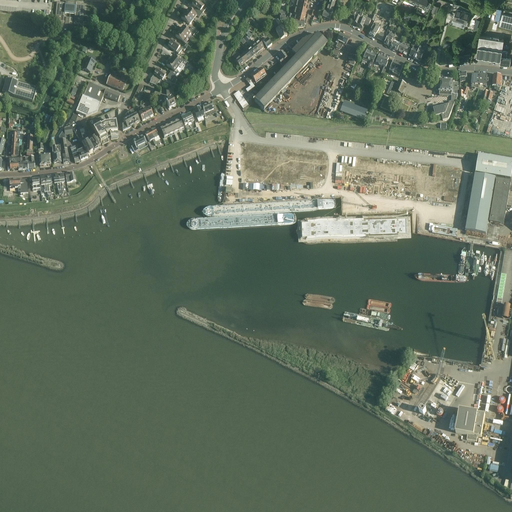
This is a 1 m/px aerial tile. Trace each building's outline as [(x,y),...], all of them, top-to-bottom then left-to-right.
[(196,0),(192,5),(198,10),(196,12),(201,16),(203,14),(206,9),(204,7),(196,0)] [(302,0),(295,0),(294,7),(307,10),(309,2),(302,0)] [(336,1),(334,0),(328,0),(328,2),(330,2),(326,13),(324,13),(322,18),(330,21),(336,1)] [(421,0),(419,6),(423,7),(422,9),(427,11),(430,4),(426,2),(427,0),(421,0)] [(70,14),(71,2),(66,2),(66,3),(57,3),(55,23),(64,24),(65,14),(70,14)] [(71,2),(70,14),(75,15),(74,25),(82,26),(85,6),(76,5),(76,3),(71,2)] [(294,8),(292,15),(295,16),(305,18),(307,10),(294,7),(294,8)] [(462,11),(456,8),(452,20),(466,25),(470,13),(465,11),(463,10),(462,11)] [(188,10),(185,14),(193,21),(197,16),(199,18),(201,16),(196,12),(194,14),(188,10)] [(357,26),(360,20),(363,14),(360,13),(358,19),(355,18),(352,24),(357,26)] [(193,21),(185,14),(181,19),(189,25),(193,21)] [(511,16),(502,14),(499,26),(511,29),(511,16)] [(365,22),(360,20),(357,26),(362,29),(363,26),(368,28),(371,22),(366,20),(365,22)] [(280,25),(278,21),(271,24),(276,31),(280,40),(287,36),(282,27),(281,25),(280,25)] [(379,29),(374,26),(369,35),(374,38),(379,29)] [(183,28),(179,32),(187,39),(191,34),(193,36),(195,34),(190,30),(188,32),(183,28)] [(179,32),(175,37),(181,41),(179,44),(184,47),(186,45),(184,43),(187,39),(179,32)] [(390,34),(384,44),(389,47),(393,41),(395,37),(395,36),(390,33),(390,34)] [(384,36),(380,34),(377,39),(383,43),(386,38),(384,37),(384,36)] [(327,44),(317,35),(314,39),(312,37),(302,42),(292,53),(294,55),(290,58),(293,60),(289,65),(288,64),(281,71),(282,72),(254,101),(264,110),(327,44)] [(339,43),(336,48),(338,49),(345,36),(343,35),(342,35),(342,36),(340,35),(336,41),(339,43)] [(334,49),(333,52),(339,55),(340,52),(339,51),(340,50),(343,45),(345,46),(349,39),(347,39),(347,38),(347,37),(345,36),(338,49),(337,50),(334,49)] [(504,40),(479,36),(476,56),(500,60),(504,40)] [(264,42),(263,40),(261,41),(263,43),(267,49),(272,46),(267,40),(264,42)] [(390,48),(397,52),(399,47),(400,48),(401,44),(402,43),(395,40),(393,44),(392,44),(390,48)] [(184,51),(186,49),(179,44),(177,46),(172,41),(168,46),(178,54),(182,50),(184,51)] [(259,42),(255,45),(260,51),(264,48),(259,42)] [(397,52),(401,55),(406,47),(401,44),(400,48),(399,47),(397,52)] [(256,55),(260,51),(255,45),(251,49),(256,55)] [(465,47),(460,46),(458,55),(457,55),(457,64),(469,63),(468,57),(470,57),(470,54),(464,55),(465,47)] [(406,47),(401,55),(406,57),(411,49),(406,47)] [(360,50),(354,48),(349,60),(354,62),(360,50)] [(417,50),(413,48),(409,57),(420,63),(424,53),(420,51),(420,50),(418,49),(417,50)] [(252,58),(256,55),(251,49),(247,52),(252,58)] [(373,65),(374,62),(377,56),(367,51),(362,62),(366,64),(367,62),(370,63),(367,69),(370,70),(373,65)] [(248,61),(252,58),(247,52),(243,55),(248,61)] [(287,58),(282,52),(278,55),(281,59),(278,62),(282,66),(286,63),(284,61),(287,58)] [(243,55),(239,58),(244,64),(248,61),(243,55)] [(374,62),(373,65),(378,68),(378,66),(381,67),(381,66),(384,67),(380,74),(383,75),(388,64),(387,64),(389,59),(379,55),(376,62),(374,62)] [(174,57),(170,62),(178,68),(182,71),(185,67),(184,65),(186,63),(181,59),(180,61),(174,57)] [(244,64),(239,58),(235,62),(240,68),(244,64)] [(511,59),(501,58),(500,66),(510,68),(511,59)] [(83,66),(81,69),(90,74),(93,66),(94,67),(96,63),(95,63),(94,62),(88,60),(87,59),(86,62),(84,62),(83,66)] [(404,66),(393,61),(390,68),(389,70),(393,72),(392,74),(399,77),(400,73),(401,73),(404,66)] [(170,62),(167,66),(171,69),(170,70),(170,71),(171,72),(170,73),(175,77),(177,75),(178,74),(178,72),(178,71),(177,70),(178,68),(170,62)] [(260,79),(261,80),(266,76),(261,69),(256,73),(260,79)] [(166,77),(157,70),(154,75),(151,80),(150,84),(156,86),(161,80),(162,81),(166,77)] [(170,73),(167,78),(172,81),(175,77),(170,73)] [(256,84),(261,80),(260,79),(256,73),(250,77),(256,84)] [(470,78),(470,82),(472,82),(472,85),(472,88),(474,88),(474,85),(479,86),(479,81),(480,76),(479,76),(479,75),(476,75),(472,75),(472,78),(470,78)] [(121,80),(110,76),(106,85),(122,92),(128,79),(122,77),(121,80)] [(484,76),(480,76),(479,86),(487,86),(487,83),(488,83),(489,79),(487,79),(487,76),(484,76)] [(502,77),(493,76),(492,87),(495,87),(494,89),(497,90),(497,87),(501,87),(502,77)] [(6,80),(2,94),(33,103),(35,97),(36,92),(37,89),(17,83),(7,80),(6,80)] [(453,82),(440,81),(439,93),(439,96),(449,97),(451,97),(451,102),(449,103),(449,105),(433,109),(435,117),(441,115),(443,121),(449,120),(457,99),(457,92),(458,92),(458,91),(459,91),(459,87),(458,87),(458,84),(453,83),(453,82)] [(393,92),(391,96),(398,99),(400,95),(396,93),(397,92),(401,94),(405,85),(398,82),(394,91),(395,91),(394,93),(393,92)] [(250,87),(245,90),(247,93),(255,88),(251,83),(249,84),(250,87)] [(83,97),(76,113),(86,117),(97,113),(100,104),(101,104),(104,97),(118,102),(120,97),(106,91),(96,87),(90,84),(89,84),(84,97),(83,97)] [(248,106),(239,92),(233,95),(243,110),(248,106)] [(488,93),(484,110),(488,111),(493,94),(488,93)] [(172,99),(171,97),(168,99),(169,100),(166,102),(169,109),(176,106),(172,99)] [(344,102),(340,112),(364,121),(367,111),(344,102)] [(213,108),(211,103),(203,106),(204,118),(207,118),(206,114),(213,110),(212,108),(213,108)] [(144,113),(141,107),(138,109),(141,115),(139,116),(142,122),(148,119),(144,113)] [(200,108),(193,111),(197,120),(204,117),(200,108)] [(144,113),(148,119),(153,116),(150,110),(144,113)] [(182,122),(183,126),(184,126),(187,125),(187,124),(190,122),(191,123),(193,122),(190,114),(187,116),(187,115),(184,116),(185,117),(181,119),(182,122)] [(136,115),(130,118),(134,126),(140,122),(137,117),(136,115)] [(125,124),(123,125),(123,132),(128,129),(134,126),(130,118),(124,122),(125,124)] [(179,132),(179,131),(183,130),(184,129),(180,121),(178,122),(177,121),(175,122),(175,123),(179,131),(179,132)] [(100,126),(93,130),(101,143),(107,140),(106,138),(107,137),(107,136),(110,135),(110,138),(118,137),(116,123),(104,125),(101,127),(100,126)] [(172,124),(170,125),(170,126),(171,125),(174,134),(179,132),(179,131),(175,123),(173,124),(172,124)] [(168,126),(165,127),(165,128),(166,128),(169,137),(169,136),(174,134),(171,125),(170,126),(168,127),(168,126)] [(163,128),(160,129),(161,130),(164,139),(169,137),(166,128),(165,128),(163,129),(163,128)] [(155,130),(155,129),(150,132),(154,140),(161,136),(158,129),(155,130)] [(149,142),(154,140),(150,132),(145,135),(149,142)] [(93,140),(89,143),(93,150),(94,151),(100,147),(101,147),(99,144),(100,143),(98,140),(97,140),(96,137),(92,139),(93,140)] [(134,146),(131,148),(134,154),(139,151),(138,149),(146,144),(142,137),(139,139),(139,138),(136,140),(136,141),(132,142),(134,146)] [(65,139),(59,140),(59,141),(60,141),(62,156),(63,161),(64,165),(69,164),(69,160),(68,156),(65,139)] [(88,141),(82,144),(85,150),(86,149),(87,150),(89,154),(93,151),(93,150),(88,141)] [(56,156),(55,147),(52,147),(52,156),(54,165),(61,164),(60,155),(56,156)] [(77,151),(72,153),(73,155),(72,156),(75,164),(81,161),(79,157),(84,155),(83,153),(85,152),(84,149),(77,152),(77,151)] [(84,155),(79,157),(81,161),(88,158),(85,152),(83,153),(84,155)] [(26,155),(26,158),(28,157),(28,159),(29,164),(28,164),(28,170),(35,169),(34,164),(34,158),(33,158),(33,155),(29,155),(26,155)] [(511,173),(511,161),(479,156),(476,174),(511,180),(511,173)] [(51,166),(50,157),(39,158),(40,167),(51,166)] [(20,160),(9,161),(10,170),(11,170),(12,170),(14,170),(18,169),(18,165),(20,165),(20,160)] [(73,174),(72,173),(70,173),(70,174),(65,175),(67,184),(66,184),(67,188),(70,187),(69,183),(76,182),(75,177),(74,177),(73,173),(73,174)] [(475,175),(466,232),(467,232),(486,235),(496,179),(475,175)] [(39,186),(39,179),(32,180),(33,190),(40,189),(40,186),(39,186)] [(497,180),(490,223),(504,225),(505,214),(511,182),(497,180)] [(17,181),(16,181),(17,192),(18,192),(18,194),(29,193),(29,195),(30,195),(30,190),(29,183),(24,184),(23,181),(17,181)] [(10,185),(3,185),(4,195),(14,194),(14,199),(15,199),(14,194),(14,184),(12,185),(12,184),(10,184),(10,185)] [(460,410),(456,434),(468,436),(467,440),(476,442),(477,437),(481,438),(485,415),(460,410)]
